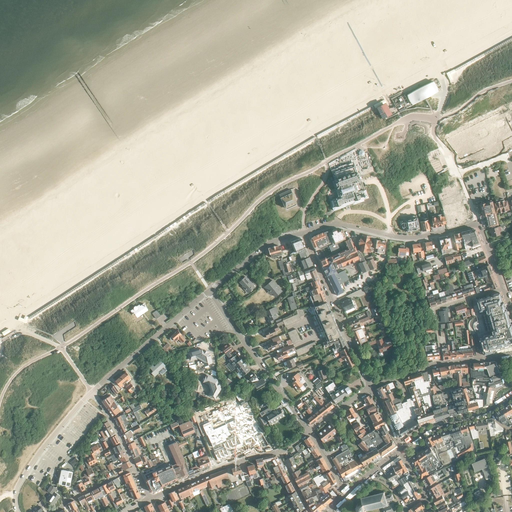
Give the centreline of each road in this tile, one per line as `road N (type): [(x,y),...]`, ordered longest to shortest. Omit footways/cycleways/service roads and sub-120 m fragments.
road 1 (residential): [(477,222),(403,237),(334,223),(304,232)]
road 2 (residential): [(208,289),(309,430)]
road 3 (residential): [(371,387),(304,232)]
road 4 (residential): [(208,289),(92,393)]
road 5 (residential): [(92,393),(27,469),(15,490),(17,511)]
road 6 (residential): [(150,498),(278,451)]
road 7 (residential): [(502,287),(435,307),(441,362)]
road 8 (secondary): [(511,397),(401,448)]
